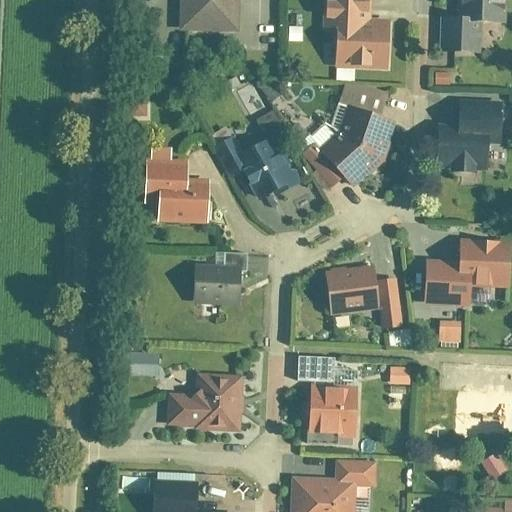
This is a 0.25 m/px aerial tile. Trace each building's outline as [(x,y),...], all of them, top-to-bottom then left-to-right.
[(179,0),(181,34),(240,31),(238,0),(179,0)] [(324,0),(324,24),(369,25),(368,0),(324,0)] [(506,0),(463,0),(464,18),(437,19),(438,52),(475,50),(474,26),(508,25),(506,0)] [(333,41),(333,69),(385,69),(386,25),(369,25),(324,24),(324,41),(333,41)] [(486,176),(486,134),(500,135),(500,92),(454,92),(454,132),(438,132),(438,176),(486,176)] [(342,108),(334,134),(378,161),(394,124),(342,108)] [(211,145),(228,179),(242,172),(259,206),(299,186),(276,139),(245,154),(235,133),(211,145)] [(311,157),(350,191),(365,175),(378,161),(334,134),(311,157)] [(153,202),(155,226),(208,222),(205,178),(191,179),(190,162),(140,166),(142,203),(153,202)] [(420,266),(420,304),(468,305),(469,292),(507,292),(508,249),(461,248),(460,266),(420,266)] [(191,267),(193,309),(238,306),(235,265),(191,267)] [(328,313),(368,310),(370,331),(401,329),(398,282),(376,284),(375,268),(325,271),(328,313)] [(199,379),(198,398),(168,397),(167,427),(196,428),(196,435),(234,436),(236,380),(199,379)] [(305,394),(306,437),(358,436),(357,393),(305,394)] [(352,511),(353,483),(296,480),(294,511),(352,511)] [(241,511),(242,499),(199,499),(199,484),(150,484),(150,511),(241,511)]
